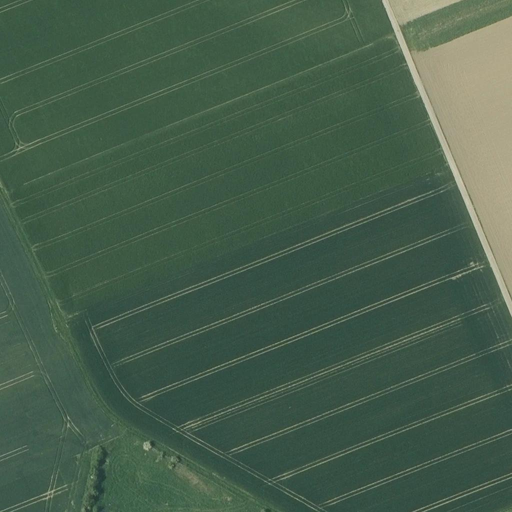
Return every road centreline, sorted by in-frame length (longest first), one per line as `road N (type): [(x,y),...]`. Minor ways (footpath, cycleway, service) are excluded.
road 1 (track): [(0,183),(110,415),(266,511)]
road 2 (track): [(511,312),(383,0)]
